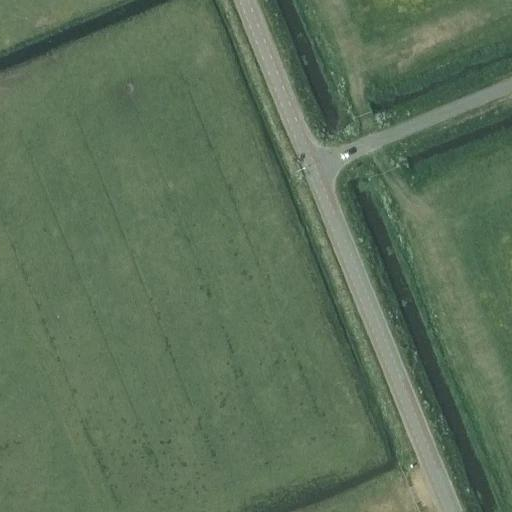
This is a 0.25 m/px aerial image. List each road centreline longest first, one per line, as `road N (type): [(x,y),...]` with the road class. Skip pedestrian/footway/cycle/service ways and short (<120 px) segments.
road 1 (tertiary): [(449,511),(310,167)]
road 2 (unclassified): [(310,167),(511,85)]
road 3 (tertiary): [(310,167),(243,0)]
